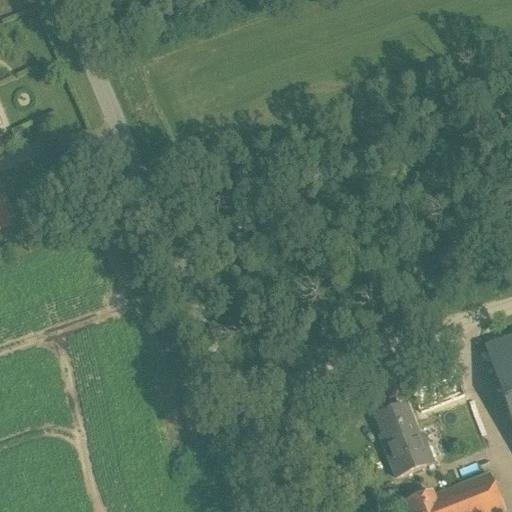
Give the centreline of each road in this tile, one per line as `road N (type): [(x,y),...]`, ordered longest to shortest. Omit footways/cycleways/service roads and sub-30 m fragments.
road 1 (unclassified): [(234,401),(66,0)]
road 2 (unclassified): [(234,401),(511,303)]
road 3 (unclassified): [(280,511),(234,401)]
